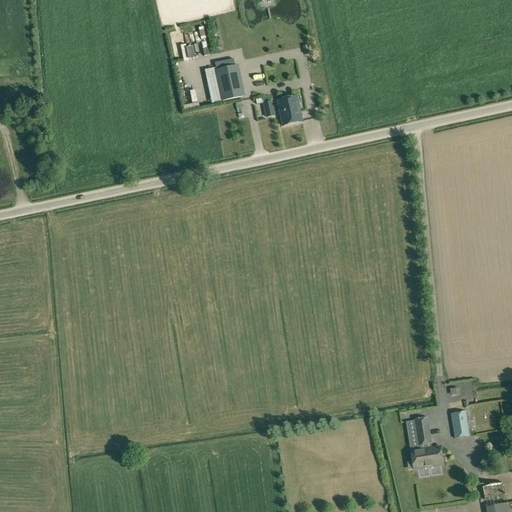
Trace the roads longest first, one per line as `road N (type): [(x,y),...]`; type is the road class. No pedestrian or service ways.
road 1 (unclassified): [(0,215),(511,103)]
road 2 (unknown): [(408,126),(439,395)]
